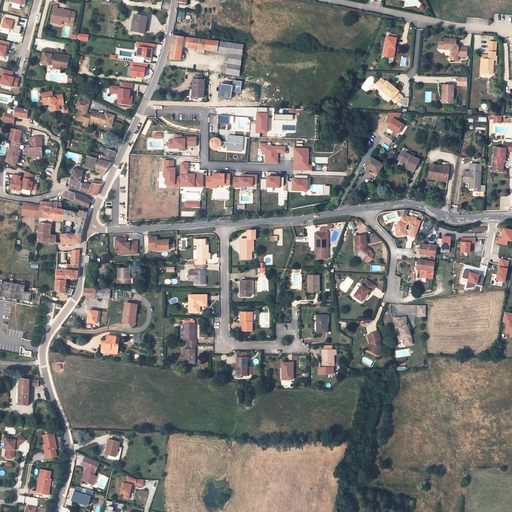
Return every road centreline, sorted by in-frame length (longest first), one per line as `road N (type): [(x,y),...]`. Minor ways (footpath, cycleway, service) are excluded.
road 1 (unclassified): [(87,228),(77,294),(43,347),(69,448),(55,511)]
road 2 (residential): [(141,109),(204,112),(204,165),(284,167)]
road 3 (residential): [(224,224),(223,346),(288,345)]
road 4 (residential): [(502,29),(331,1)]
road 5 (unclassified): [(365,209),(404,205),(448,219),(511,218)]
road 6 (unclassified): [(224,224),(365,209)]
road 7 (unclassified): [(87,228),(224,224)]
